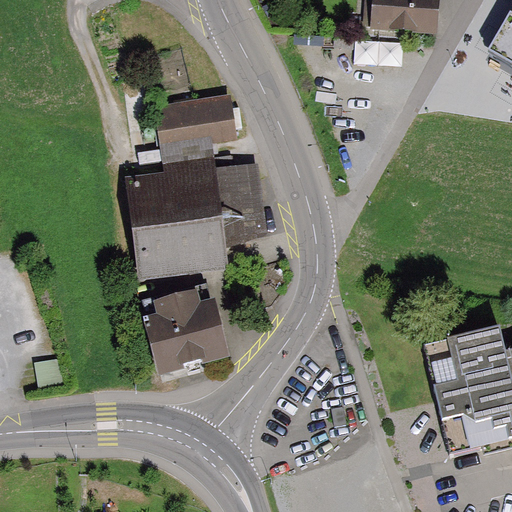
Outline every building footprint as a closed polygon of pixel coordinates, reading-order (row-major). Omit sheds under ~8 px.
[(377,0),(375,31),(436,35),(437,0),(377,0)] [(501,24),(494,49),(511,53),(511,0),(500,0),(500,2),(507,4),(501,24)] [(158,149),(208,142),(234,138),(228,94),(152,105),(158,149)] [(124,177),(138,276),(225,264),(222,241),(212,170),(208,142),(158,149),(161,172),(124,177)] [(254,165),(212,170),(222,241),(264,236),(254,165)] [(143,328),(155,379),(194,370),(226,363),(212,307),(196,311),(193,298),(151,308),(155,325),(143,328)] [(511,350),(508,352),(502,328),(421,346),(447,457),(511,442),(511,350)]
